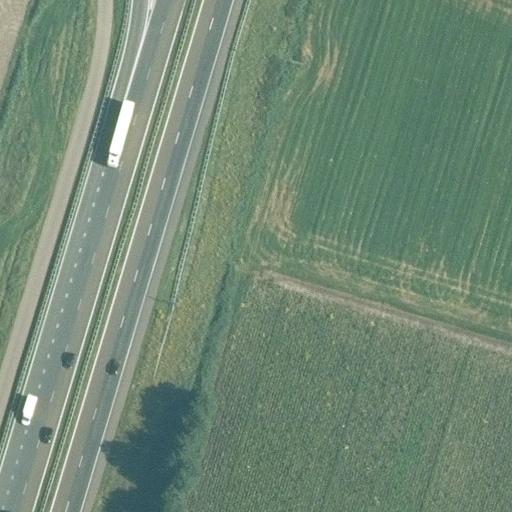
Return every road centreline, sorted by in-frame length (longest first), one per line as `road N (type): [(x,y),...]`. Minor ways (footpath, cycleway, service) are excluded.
road 1 (motorway): [(64,511),(217,0)]
road 2 (motorway): [(146,81),(17,511)]
road 3 (unclassified): [(0,403),(62,199),(104,0)]
